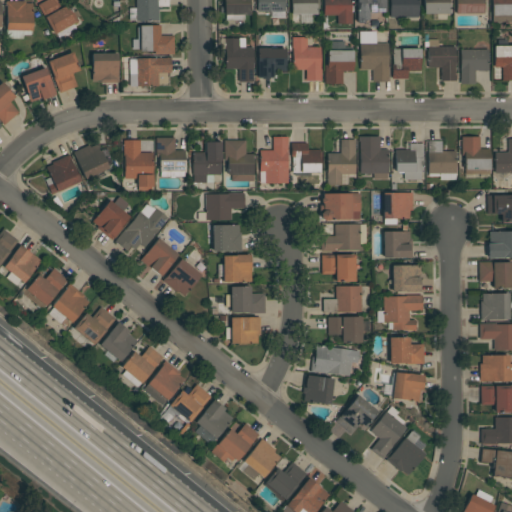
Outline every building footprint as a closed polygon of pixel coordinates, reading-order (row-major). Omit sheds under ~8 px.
[(46,0),(56,0),(61,8),(68,4),(73,13),(77,10),(80,16),(75,19),(77,22),(54,35),(37,5),(46,0)] [(168,0),(168,6),(158,6),(158,21),(129,21),(129,8),(135,8),(135,0),(168,0)] [(250,0),(250,15),(244,15),(244,20),(226,20),(225,15),(224,15),(224,13),(220,13),(220,2),(224,2),(224,0),(250,0)] [(257,0),(284,0),(284,11),(257,12),(257,0)] [(291,15),(290,0),(316,0),(316,14),(291,15)] [(323,0),(351,0),(351,14),(352,14),(352,24),(337,24),(337,16),(323,16),(323,0)] [(386,0),(386,12),(357,13),(356,0),(386,0)] [(390,18),(389,0),(418,0),(418,17),(390,18)] [(449,0),(449,14),(423,14),(423,0),(449,0)] [(484,0),(484,13),(456,14),(455,0),(484,0)] [(511,0),(511,22),(491,22),(491,0),(511,0)] [(25,2),(25,4),(32,4),(32,31),(30,31),(30,35),(23,35),(23,39),(5,39),(6,6),(5,6),(5,1),(25,2)] [(161,36),(173,36),(174,55),(154,55),(154,52),(140,52),(140,51),(138,51),(138,49),(131,49),(131,39),(136,39),(136,27),(139,27),(139,26),(160,26),(161,36)] [(387,67),(389,67),(389,82),(372,82),(372,70),(359,70),(360,44),(358,44),(359,32),(369,32),(369,43),(388,44),(387,67)] [(305,70),(292,70),(292,48),(291,48),(291,38),(306,37),(306,47),(320,47),(320,69),(321,69),(321,80),(305,81),(305,70)] [(224,39),(244,38),(245,48),(253,48),(253,82),(238,82),(238,69),(225,69),(224,39)] [(455,75),(455,81),(440,81),(440,68),(427,68),(427,47),(423,47),(423,42),(428,42),(428,40),(438,40),(438,47),(455,47),(455,75)] [(501,67),(494,67),(493,46),(511,46),(511,81),(502,81),(501,67)] [(286,72),(272,72),(272,78),(268,78),(268,80),(261,80),(261,78),(257,78),(257,49),(258,49),(258,48),(266,48),(266,49),(285,49),(286,72)] [(420,49),(420,71),(407,71),(407,79),(391,79),(391,65),(392,65),(392,49),(420,49)] [(460,50),(488,50),(488,71),(474,71),(475,84),(460,84),(460,50)] [(353,51),(353,71),(342,71),(342,84),(324,84),(324,65),(327,65),(327,51),(353,51)] [(72,52),(79,71),(72,73),(77,87),(59,93),(47,62),(72,52)] [(117,53),(117,78),(118,78),(119,83),(99,83),(99,81),(92,81),(91,54),(117,53)] [(171,58),(171,73),(158,73),(158,86),(129,87),(128,59),(136,59),(171,58)] [(49,80),(50,80),(55,95),(41,100),(40,98),(30,102),(20,77),(44,68),(49,80)] [(3,125),(0,121),(0,83),(2,82),(14,97),(9,102),(18,113),(3,125)] [(259,151),(272,151),(272,137),(288,137),(288,152),(287,152),(287,184),(264,184),(264,183),(259,183),(259,151)] [(359,142),(358,142),(358,137),(379,137),(379,150),(387,150),(387,174),(386,174),(386,179),(373,180),(373,174),(359,174),(359,142)] [(480,137),(480,149),(490,149),(490,170),(489,170),(489,174),(464,174),(464,156),(461,156),(461,137),(480,137)] [(174,138),(174,151),(183,151),(184,177),(160,177),(160,172),(159,172),(159,157),(156,157),(155,138),(174,138)] [(511,173),(494,174),(494,153),(507,152),(507,139),(511,139),(511,173)] [(140,153),(151,153),(153,191),(137,191),(137,187),(136,188),(136,179),(124,179),(124,154),(123,154),(123,141),(139,140),(140,153)] [(341,175),(341,185),(327,185),(326,154),(340,154),(340,140),(355,140),(355,145),(354,145),(355,175),(341,175)] [(223,141),(245,141),(245,154),(252,154),(252,174),(253,174),(253,182),(231,182),(231,175),(227,175),(227,161),(223,161),(223,141)] [(427,174),(427,152),(428,152),(428,141),(441,141),(441,152),(455,151),(455,174),(427,174)] [(96,142),(108,169),(85,179),(72,153),(96,142)] [(220,143),(220,161),(220,164),(221,164),(221,172),(220,172),(220,175),(213,175),(213,183),(205,183),(194,184),(193,175),(192,175),(192,153),(205,153),(205,143),(220,143)] [(320,173),(310,173),(310,176),(294,176),(294,173),(292,173),(292,158),(290,158),(290,143),(306,143),(306,150),(320,150),(320,173)] [(409,150),(409,144),(423,144),(422,172),(420,172),(420,180),(403,180),(403,173),(395,172),(395,150),(409,150)] [(80,182),(50,194),(45,180),(50,178),(45,167),(52,164),(51,162),(69,155),(80,182)] [(230,209),(230,220),(205,221),(205,194),(243,193),(243,208),(230,209)] [(412,193),(412,211),(409,211),(409,219),(383,219),(382,193),(412,193)] [(360,212),(359,212),(359,219),(328,220),(327,221),(323,221),(320,217),(320,213),(322,212),(319,212),(319,206),(322,206),(322,204),(321,203),(321,200),(322,198),(322,194),(350,194),(359,194),(360,212)] [(511,195),(511,222),(500,223),(500,215),(491,215),(491,196),(511,195)] [(109,201),(113,204),(118,197),(128,204),(122,212),(129,218),(111,240),(96,228),(97,226),(92,222),(109,201)] [(155,209),(155,208),(168,218),(143,248),(139,244),(134,250),(130,246),(126,251),(115,241),(145,205),(155,209)] [(207,234),(211,234),(211,225),(239,225),(239,232),(241,232),(241,252),(212,252),(212,245),(207,245),(207,234)] [(365,225),(366,244),(360,244),(360,252),(320,252),(320,236),(334,236),(334,225),(365,225)] [(17,241),(0,263),(0,232),(2,229),(17,241)] [(487,244),(489,244),(489,232),(511,231),(511,258),(487,258),(487,244)] [(409,232),(409,239),(411,239),(411,259),(382,259),(382,232),(409,232)] [(178,255),(160,278),(139,261),(157,238),(178,255)] [(23,284),(19,281),(16,286),(6,278),(10,273),(3,268),(11,256),(19,246),(29,253),(30,252),(41,260),(23,284)] [(250,268),(251,282),(223,282),(223,277),(217,277),(217,264),(222,264),(222,256),(235,256),(235,255),(250,255),(250,268)] [(354,255),(355,282),(335,283),(335,275),(321,275),(320,255),(354,255)] [(200,275),(183,296),(178,292),(177,293),(162,281),(180,259),(200,275)] [(511,289),(492,289),(492,282),(478,282),(477,262),(494,262),(494,263),(511,262),(511,289)] [(420,266),(420,291),(419,291),(419,292),(391,292),(391,266),(420,266)] [(31,278),(33,281),(38,275),(44,280),(53,269),(67,280),(43,311),(39,308),(39,309),(35,306),(36,304),(20,292),(31,278)] [(84,296),(83,298),(88,303),(71,324),(65,318),(60,324),(48,314),(52,308),(51,307),(68,286),(67,286),(69,284),(84,296)] [(361,286),(361,313),(322,313),(322,299),(335,299),(335,287),(361,286)] [(264,312),(230,314),(230,307),(225,307),(225,295),(229,295),(229,288),(249,287),(250,294),(264,293),(264,312)] [(509,320),(480,321),(480,302),(481,302),(481,294),(508,294),(509,320)] [(382,297),(405,296),(421,295),(421,311),(408,311),(408,320),(415,320),(415,330),(406,330),(391,330),(391,322),(377,323),(377,312),(382,312),(382,297)] [(115,319),(94,345),(73,328),(85,313),(91,318),(100,307),(115,319)] [(341,335),(327,336),(327,318),(361,317),(362,344),(341,344),(341,335)] [(259,336),(257,336),(257,344),(230,344),(230,339),(225,339),(225,328),(230,328),(229,318),(259,318),(259,336)] [(119,362),(117,360),(114,363),(103,354),(105,352),(98,346),(108,334),(117,322),(129,332),(127,333),(136,341),(119,362)] [(511,351),(493,351),(493,339),(479,339),(479,324),(496,324),(496,325),(511,324),(511,351)] [(423,364),(406,365),(406,363),(403,363),(403,369),(394,367),(394,364),(389,364),(388,338),(408,337),(408,346),(423,345),(423,364)] [(358,351),(358,355),(359,355),(359,359),(357,359),(357,363),(351,362),(349,376),(326,373),(326,374),(309,372),(311,357),(314,357),(315,345),(358,351)] [(134,352),(139,357),(149,346),(162,358),(137,388),(121,375),(125,371),(120,367),(134,352)] [(508,355),(508,364),(511,364),(511,371),(511,381),(479,382),(479,364),(481,364),(481,356),(508,355)] [(163,406),(143,390),(162,365),(165,361),(180,373),(179,375),(184,379),(163,406)] [(394,372),(408,374),(423,376),(421,390),(419,390),(418,402),(391,399),(394,372)] [(329,405),(302,401),(303,394),(301,394),(304,375),(333,379),(329,405)] [(210,397),(188,424),(189,425),(181,436),(178,433),(186,424),(167,408),(169,406),(168,406),(181,390),(187,395),(196,384),(210,397)] [(511,412),(494,413),(494,405),(480,405),(479,386),(511,386),(511,412)] [(377,412),(364,427),(359,423),(350,434),(335,421),(344,409),(345,410),(357,395),(377,412)] [(210,445),(194,432),(199,426),(195,423),(204,412),(203,411),(213,400),(224,409),(223,411),(232,418),(210,445)] [(370,450),(378,439),(370,432),(385,412),(406,428),(391,446),(392,446),(382,459),(370,450)] [(511,444),(497,444),(480,444),(480,429),(494,429),(494,418),(511,418),(511,444)] [(229,429),(235,434),(244,423),(258,435),(236,461),(233,459),(231,462),(226,458),(223,462),(210,452),(229,429)] [(407,475),(401,471),(400,473),(385,460),(387,458),(404,438),(405,438),(410,431),(411,432),(412,431),(419,436),(417,439),(424,445),(420,451),(424,454),(407,475)] [(275,450),(273,452),(279,457),(262,478),(258,474),(253,480),(242,471),(247,465),(242,462),(261,439),(275,450)] [(511,452),(511,472),(510,472),(510,475),(511,476),(511,479),(491,477),(492,468),(490,468),(491,464),(480,463),(481,449),(511,452)] [(306,474),(285,501),(284,500),(281,502),(274,496),(275,495),(263,486),(265,484),(264,483),(276,468),(282,473),(291,462),(306,474)] [(314,511),(282,511),(286,507),(285,506),(308,478),(328,495),(314,511)] [(461,511),(470,494),(475,497),(478,490),(491,497),(488,503),(494,506),(490,511),(461,511)] [(353,511),(320,511),(325,507),(331,511),(340,501),(353,511)] [(497,511),(500,502),(511,506),(511,509),(510,511),(497,511)]
